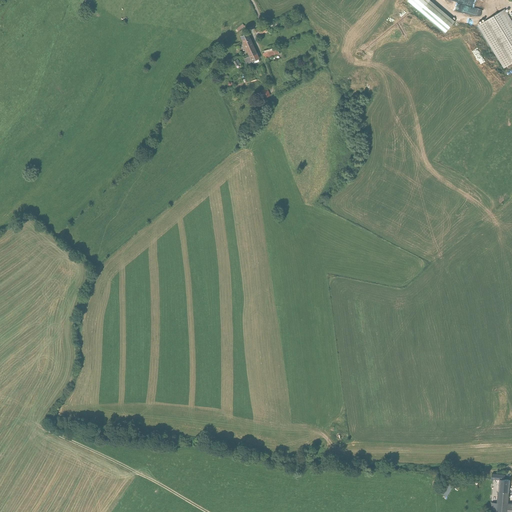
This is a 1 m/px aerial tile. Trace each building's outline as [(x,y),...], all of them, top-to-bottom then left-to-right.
[(455,22),(429,0),(406,0),(445,34),(455,22)] [(511,20),(505,9),(478,26),(504,69),(511,64),(511,20)] [(256,28),(258,33),(268,29),(266,24),(256,28)] [(247,62),(252,60),(259,56),(248,31),(240,35),(249,54),(244,57),(247,62)] [(274,48),(264,51),(265,56),(279,52),(278,46),(273,48),(274,48)] [(267,86),(262,89),(264,95),(270,92),(267,86)] [(506,511),(508,503),(509,488),(508,488),(509,480),(504,480),(499,479),(499,480),(498,487),(496,503),(492,503),(491,503),(490,511),(506,511)] [(439,488),(437,491),(439,492),(439,493),(441,494),(446,497),(452,486),(444,481),(439,488)]
